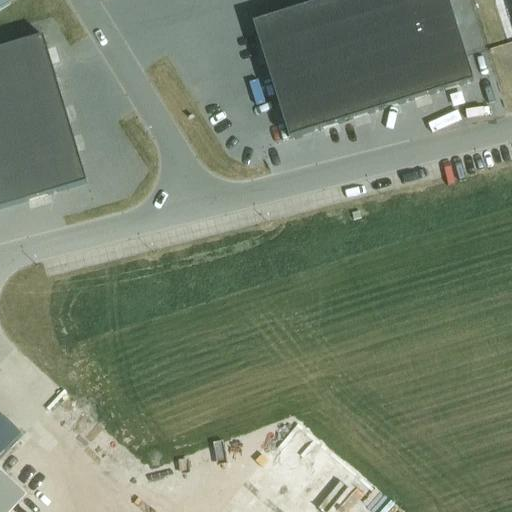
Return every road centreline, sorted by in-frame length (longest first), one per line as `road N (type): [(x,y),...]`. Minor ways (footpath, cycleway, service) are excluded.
road 1 (unclassified): [(204,209),(511,131)]
road 2 (unclassified): [(78,0),(204,209)]
road 3 (unclassified): [(0,261),(204,209)]
